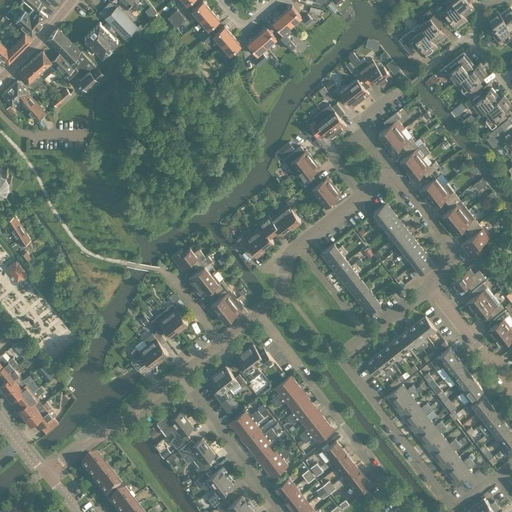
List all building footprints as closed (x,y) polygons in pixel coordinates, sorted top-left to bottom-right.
[(35,0),(37,1),(30,9),(27,6),(19,17),(34,30),(49,12),(42,5),(45,2),(42,0),(35,0)] [(118,0),(107,12),(127,32),(139,21),(118,0)] [(153,0),(152,0),(146,4),(153,14),(160,8),(153,0)] [(198,10),(202,15),(213,6),(207,0),(200,0),(190,9),(195,14),(198,10)] [(456,0),(449,0),(449,1),(448,0),(439,0),(436,3),(448,19),(452,16),(459,24),(469,16),(466,12),(456,0)] [(456,0),(466,12),(476,4),(473,0),(456,0)] [(293,1),(284,9),(293,20),(302,12),(293,1)] [(511,1),(502,8),(501,9),(511,21),(511,1)] [(324,6),(312,3),(311,8),(322,11),(324,6)] [(421,20),(424,24),(424,23),(436,38),(446,30),(440,22),(444,18),(432,3),(425,9),(424,12),(426,15),(421,20)] [(174,17),(184,9),(179,4),(170,12),(174,17)] [(407,4),(402,8),(405,12),(410,8),(407,4)] [(11,5),(7,11),(12,14),(16,9),(11,5)] [(508,29),(511,25),(511,21),(501,9),(502,8),(499,5),(488,13),(495,21),(491,25),(503,40),(510,35),(511,32),(508,29)] [(221,15),(213,6),(202,15),(210,24),(221,15)] [(313,14),(308,8),(304,12),(309,18),(313,14)] [(184,9),(174,17),(178,22),(188,14),(184,9)] [(274,17),(284,28),(285,29),(281,32),(286,38),(290,34),(287,31),(292,26),(290,23),(293,20),(284,9),(274,17)] [(120,35),(102,17),(86,32),(89,35),(87,37),(90,39),(92,37),(104,50),(120,35)] [(215,30),(223,40),(234,31),(226,21),(215,30)] [(268,22),(259,30),(268,41),(278,33),(268,22)] [(71,57),(83,45),(61,23),(49,34),(63,48),(54,56),(60,62),(69,54),(71,57)] [(439,42),(436,38),(424,23),(424,24),(419,28),(417,25),(412,25),(400,34),(412,50),(422,42),(429,50),(439,42)] [(205,33),(211,28),(207,24),(202,28),(205,33)] [(0,47),(11,57),(34,33),(27,27),(11,44),(0,35),(0,47)] [(299,34),(305,40),(311,33),(306,27),(299,34)] [(211,28),(205,33),(209,37),(214,32),(211,28)] [(250,39),(259,49),(260,50),(255,54),(260,60),(269,52),(263,46),(268,41),(259,30),(250,39)] [(242,40),(234,31),(223,40),(231,49),(242,40)] [(286,38),(281,32),(277,36),(282,41),(286,38)] [(81,66),(87,71),(82,75),(90,85),(106,71),(98,61),(83,45),(71,57),(69,54),(60,62),(72,75),(81,66)] [(33,57),(46,73),(59,62),(53,56),(54,56),(45,46),(33,57)] [(355,46),(349,51),(360,64),(361,66),(369,76),(371,78),(376,75),(381,81),(393,71),(385,61),(382,63),(374,54),(369,57),(365,52),(361,55),(355,46)] [(453,71),(457,77),(462,73),(461,73),(477,61),(465,46),(441,65),(447,73),(450,73),(453,71)] [(230,50),(224,55),(228,60),(234,55),(230,50)] [(46,73),(33,57),(20,68),(29,78),(31,77),(36,83),(46,73)] [(481,58),(477,61),(461,73),(462,73),(466,79),(463,81),(463,84),(468,92),(484,79),(481,75),(489,69),(481,58)] [(359,73),(350,79),(358,90),(362,95),(371,88),(364,79),(369,76),(361,66),(356,70),(359,73)] [(432,72),(428,76),(431,80),(439,73),(436,69),(432,72)] [(123,81),(115,73),(99,87),(106,96),(123,81)] [(332,74),(326,79),(331,84),(336,80),(332,74)] [(20,95),(30,106),(39,116),(48,107),(19,75),(4,89),(14,100),(20,95)] [(339,83),(334,87),(342,97),(346,93),(353,102),(362,95),(358,90),(350,79),(342,86),(339,83)] [(482,108),(486,105),(502,93),(501,93),(494,83),(485,89),(481,84),(466,97),(472,104),(475,105),(478,102),(482,108)] [(60,89),(65,95),(72,89),(67,84),(60,89)] [(329,86),(324,90),(328,94),(333,90),(329,86)] [(65,95),(60,89),(53,96),(57,101),(65,95)] [(486,105),(490,111),(488,113),(487,116),(493,124),(509,111),(505,107),(511,100),(511,98),(505,90),(501,93),(502,93),(486,105)] [(331,99),(323,106),(327,112),(340,127),(348,120),(341,111),(346,108),(339,98),(333,102),(331,99)] [(12,100),(8,104),(14,112),(19,108),(12,100)] [(316,115),(311,119),(319,129),(324,125),(331,134),(340,127),(327,112),(323,106),(314,112),(316,115)] [(428,106),(424,109),(428,114),(432,111),(428,106)] [(398,107),(395,109),(385,117),(389,122),(380,129),(387,137),(403,125),(402,125),(405,123),(399,114),(402,112),(398,107)] [(491,131),(488,133),(494,142),(499,138),(502,141),(504,140),(508,145),(511,150),(511,149),(511,115),(510,113),(501,119),(489,129),(491,131)] [(310,122),(306,125),(311,132),(315,129),(310,122)] [(403,139),(407,144),(417,136),(412,131),(409,134),(403,125),(387,137),(394,146),(403,139)] [(448,135),(444,138),(448,143),(452,139),(448,135)] [(290,136),(280,144),(285,150),(285,151),(295,143),(290,136)] [(401,156),(408,165),(424,152),(417,144),(421,141),(417,136),(407,144),(410,149),(401,156)] [(293,156),(299,165),(315,153),(308,144),(299,151),(295,146),(285,154),(289,159),(293,156)] [(424,166),(428,171),(438,163),(441,161),(437,156),(430,161),(424,152),(408,165),(415,173),(424,166)] [(322,161),(315,153),(299,165),(306,173),(302,176),(306,181),(316,173),(313,168),(322,161)] [(0,189),(2,190),(2,187),(6,186),(8,187),(9,186),(8,185),(11,181),(13,181),(14,179),(11,179),(12,173),(14,173),(13,171),(11,171),(9,167),(11,165),(9,164),(7,166),(3,164),(3,162),(1,161),(1,164),(0,163),(0,189)] [(442,169),(438,163),(428,171),(432,176),(423,183),(429,192),(445,180),(438,171),(442,169)] [(320,178),(316,173),(306,181),(317,194),(320,191),(320,192),(336,180),(329,171),(320,178)] [(343,188),(336,180),(320,192),(327,200),(324,203),(328,208),(338,200),(334,195),(343,188)] [(445,193),(449,198),(459,190),(455,185),(452,188),(445,180),(429,192),(436,200),(445,193)] [(444,210),(451,219),(470,204),(459,190),(449,198),(453,203),(444,210)] [(282,206),(294,222),(302,215),(295,206),(300,202),(293,192),(287,196),(290,200),(282,206)] [(375,215),(378,219),(395,206),(388,197),(375,207),(379,212),(375,215)] [(466,221),(470,225),(480,218),(470,204),(451,219),(457,228),(466,221)] [(271,209),(265,213),(273,223),(278,220),(285,229),(294,222),(282,206),(273,213),(271,209)] [(401,214),(395,206),(378,219),(381,223),(385,219),(388,224),(401,214)] [(238,207),(233,211),(237,215),(242,212),(238,207)] [(23,240),(32,234),(17,211),(7,217),(23,240)] [(263,221),(254,227),(267,243),(275,236),(268,227),(273,223),(265,213),(260,217),(263,221)] [(388,232),(391,236),(408,223),(401,214),(388,224),(392,229),(388,232)] [(484,222),(480,218),(470,225),(474,230),(464,238),(474,251),(484,243),(481,239),(491,231),(484,222)] [(398,236),(402,241),(415,231),(408,223),(391,236),(394,240),(398,236)] [(258,250),(267,243),(254,227),(246,234),(243,231),(238,235),(246,245),(251,241),(258,250)] [(402,249),(404,253),(421,240),(415,231),(402,241),(405,246),(402,249)] [(323,248),(330,256),(346,243),(343,240),(339,243),(336,238),(323,248)] [(411,253),(415,258),(428,248),(421,240),(404,253),(407,257),(411,253)] [(192,256),(196,261),(207,252),(200,243),(196,247),(192,242),(187,246),(184,242),(173,250),(183,263),(192,256)] [(330,256),(336,265),(349,255),(345,250),(349,247),(346,243),(330,256)] [(371,243),(366,246),(370,252),(375,248),(371,243)] [(380,244),(375,248),(379,253),(384,249),(380,244)] [(22,250),(27,257),(32,254),(27,247),(22,250)] [(435,257),(428,248),(415,258),(419,263),(415,266),(418,270),(422,267),(435,257)] [(191,273),(198,281),(213,269),(209,264),(213,261),(211,258),(213,256),(209,250),(207,252),(196,261),(200,266),(191,273)] [(9,263),(14,269),(19,276),(29,269),(24,262),(18,255),(9,263)] [(336,265),(343,273),(360,260),(357,257),(353,260),(349,255),(336,265)] [(343,273),(350,282),(362,272),(359,267),(363,264),(360,260),(343,273)] [(472,263),(468,266),(452,278),(459,287),(470,278),(474,283),(487,273),(480,265),(476,268),(472,263)] [(215,282),(219,287),(228,279),(224,274),(222,276),(215,268),(214,270),(213,269),(198,281),(205,290),(215,282)] [(350,282),(356,290),(373,277),(370,274),(366,277),(362,272),(350,282)] [(356,290),(363,299),(376,289),(372,284),(376,281),(373,277),(356,290)] [(468,298),(474,306),(495,290),(485,277),(475,284),(479,289),(468,298)] [(213,299),(220,308),(238,294),(237,292),(237,290),(234,287),(233,287),(231,285),(232,284),(228,279),(219,287),(222,292),(213,299)] [(379,294),(376,289),(363,299),(370,308),(383,298),(382,298),(386,294),(383,291),(379,294)] [(505,303),(502,298),(495,290),(474,306),(481,314),(492,305),(495,310),(505,303)] [(175,298),(166,305),(181,324),(190,317),(183,308),(188,304),(180,294),(175,298)] [(246,301),(245,302),(243,300),(243,298),(241,295),(239,295),(238,294),(220,308),(227,316),(236,309),(240,314),(250,306),(246,301)] [(496,333),(511,321),(511,320),(511,311),(507,304),(497,312),(500,316),(489,325),(496,333)] [(157,312),(153,316),(160,325),(161,325),(165,322),(172,331),(181,324),(166,305),(157,312)] [(146,310),(141,313),(147,320),(151,317),(146,310)] [(427,310),(418,317),(428,330),(433,327),(434,329),(439,325),(427,310)] [(199,312),(195,315),(202,324),(206,320),(199,312)] [(90,313),(85,317),(90,323),(95,319),(90,313)] [(418,317),(410,324),(425,343),(429,340),(424,333),(428,330),(418,317)] [(0,324),(0,325),(4,330),(9,326),(4,321),(0,324)] [(511,321),(496,333),(502,342),(511,333),(511,321)] [(421,347),(425,343),(410,324),(401,330),(411,343),(415,340),(421,347)] [(154,327),(145,334),(149,339),(161,354),(170,347),(163,338),(168,335),(161,325),(160,325),(155,329),(154,327)] [(9,326),(4,330),(8,335),(10,333),(14,329),(9,326)] [(407,346),(411,343),(401,330),(393,337),(404,352),(409,348),(407,346)] [(15,339),(14,340),(18,344),(25,338),(21,334),(20,334),(15,339)] [(398,353),(400,355),(403,359),(407,355),(404,352),(393,337),(384,344),(394,356),(398,353)] [(138,352),(133,356),(139,364),(149,356),(153,361),(161,354),(149,339),(141,345),(138,342),(133,346),(138,352)] [(276,356),(268,347),(264,341),(260,345),(255,339),(247,346),(259,361),(267,355),(271,360),(276,356)] [(444,361),(458,350),(451,341),(437,352),(444,361)] [(384,344),(376,350),(390,369),(395,366),(390,360),(394,356),(384,344)] [(251,368),(259,361),(247,346),(239,352),(247,363),(243,367),(250,376),(255,373),(251,368)] [(26,353),(25,353),(30,360),(37,355),(36,354),(32,348),(27,352),(26,353)] [(0,367),(3,371),(16,361),(5,349),(0,354),(0,367)] [(381,366),(383,368),(386,373),(391,369),(390,369),(376,350),(367,357),(377,370),(381,366)] [(444,361),(451,369),(465,358),(458,350),(444,361)] [(47,358),(39,364),(49,376),(56,370),(47,358)] [(451,369),(458,378),(471,367),(465,358),(451,369)] [(3,371),(7,375),(1,380),(8,388),(25,374),(22,371),(23,370),(16,361),(3,371)] [(219,367),(232,383),(236,388),(248,378),(241,368),(237,372),(228,361),(219,367)] [(226,387),(232,383),(219,367),(211,373),(220,385),(215,388),(223,398),(230,392),(226,387)] [(458,378),(464,386),(478,375),(471,367),(458,378)] [(273,394),(276,397),(300,379),(293,370),(277,382),(281,387),(273,394)] [(19,392),(22,396),(35,387),(25,374),(8,388),(14,396),(19,392)] [(485,384),(478,375),(464,386),(471,395),(485,384)] [(396,400),(418,382),(415,379),(409,384),(404,378),(388,390),(396,400)] [(287,395),(291,400),(307,388),(300,379),(276,397),(279,401),(287,395)] [(20,404),(27,412),(44,399),(38,391),(47,385),(43,380),(35,387),(22,396),(25,400),(20,404)] [(396,400),(403,409),(418,396),(414,391),(420,386),(418,382),(396,400)] [(257,396),(265,392),(263,386),(255,390),(257,396)] [(287,412),(290,415),(314,397),(307,388),(291,400),(295,405),(287,412)] [(471,400),(478,408),(492,398),(485,389),(471,400)] [(49,396),(44,399),(27,412),(33,421),(38,417),(43,423),(44,422),(48,428),(62,417),(57,411),(59,410),(49,396)] [(403,409),(410,418),(432,400),(429,397),(423,402),(418,396),(403,409)] [(321,406),(314,397),(290,415),(293,419),(301,413),(305,418),(321,406)] [(478,408),(485,417),(499,406),(492,398),(478,408)] [(410,418),(417,427),(432,414),(428,409),(434,404),(432,400),(410,418)] [(232,417),(239,426),(262,408),(260,404),(252,410),(247,405),(232,417)] [(158,417),(163,422),(169,430),(173,426),(189,414),(183,405),(175,411),(172,407),(158,417)] [(473,405),(466,410),(469,414),(476,409),(473,405)] [(328,415),(321,406),(305,418),(309,423),(302,429),(304,433),(328,415)] [(505,415),(499,406),(485,417),(481,420),(487,429),(492,425),(505,415)] [(265,412),(262,408),(239,426),(246,435),(262,423),(257,418),(265,412)] [(196,422),(189,414),(173,426),(177,430),(173,435),(178,443),(192,432),(188,428),(196,422)] [(437,420),(432,414),(417,427),(424,436),(446,418),(443,415),(437,420)] [(335,424),(328,415),(304,433),(307,437),(315,431),(319,436),(335,424)] [(492,425),(498,434),(511,423),(505,415),(492,425)] [(448,422),(446,418),(424,436),(431,445),(446,432),(442,427),(448,422)] [(153,421),(148,425),(153,430),(157,427),(153,421)] [(266,428),(262,423),(246,435),(253,444),(276,426),(276,425),(274,422),(266,428)] [(511,423),(498,434),(505,442),(511,436),(511,423)] [(279,430),(276,426),(253,444),(260,453),(276,441),(271,436),(279,430)] [(451,438),(446,432),(431,445),(438,453),(460,436),(457,433),(451,438)] [(191,449),(195,453),(211,441),(204,433),(197,438),(193,434),(180,445),(186,452),(191,449)] [(325,445),(332,454),(345,443),(338,434),(325,445)] [(438,453),(445,463),(461,450),(456,445),(462,440),(460,436),(438,453)] [(166,451),(173,446),(168,440),(161,446),(166,451)] [(260,453),(267,462),(290,444),(288,440),(280,446),(276,441),(260,453)] [(217,449),(211,441),(195,453),(201,461),(198,463),(202,468),(213,460),(210,455),(217,449)] [(332,454),(338,462),(352,452),(345,443),(332,454)] [(293,448),(290,444),(267,462),(274,472),(290,459),(286,454),(293,448)] [(175,447),(168,452),(172,456),(178,451),(175,447)] [(445,463),(452,472),(474,454),(471,451),(465,456),(461,450),(445,463)] [(338,462),(345,471),(358,460),(352,452),(338,462)] [(84,461),(84,462),(86,465),(97,456),(95,453),(84,461)] [(476,458),(474,454),(452,472),(459,481),(475,468),(470,463),(476,458)] [(90,475),(104,464),(98,455),(97,456),(86,465),(83,467),(90,475)] [(312,462),(316,466),(322,461),(319,457),(312,462)] [(345,471),(352,479),(365,469),(358,460),(345,471)] [(325,465),(322,461),(316,466),(319,470),(325,465)] [(210,479),(213,483),(229,471),(222,463),(211,472),(208,467),(196,476),(201,483),(210,479)] [(104,464),(90,475),(96,483),(110,471),(104,464)] [(304,469),(307,473),(313,468),(310,464),(304,469)] [(317,472),(313,468),(307,473),(310,477),(317,472)] [(229,471),(213,483),(217,488),(211,494),(216,501),(228,493),(224,488),(235,479),(233,476),(235,475),(230,469),(229,471)] [(372,478),(365,469),(352,479),(358,488),(372,478)] [(110,471),(96,483),(102,491),(116,479),(110,471)] [(277,482),(284,491),(297,480),(291,472),(277,482)] [(331,475),(325,480),(328,484),(334,479),(331,475)] [(116,479),(102,491),(110,501),(127,489),(125,486),(123,488),(116,479)] [(337,483),(334,479),(328,484),(331,488),(337,483)] [(284,491),(291,499),(304,489),(297,480),(284,491)] [(318,485),(322,489),(328,484),(325,480),(318,485)] [(325,493),(331,488),(328,484),(322,489),(325,493)] [(118,511),(133,501),(127,492),(128,491),(127,489),(110,501),(118,511)] [(291,499),(297,508),(311,497),(304,489),(291,499)] [(228,503),(235,511),(250,499),(250,498),(244,490),(233,499),(229,495),(220,502),(223,507),(228,503)] [(478,511),(488,511),(502,502),(496,496),(492,499),(487,492),(469,505),(470,507),(471,507),(474,511),(475,511),(477,510),(478,511)] [(341,499),(344,503),(351,498),(347,494),(341,499)] [(250,499),(235,511),(250,511),(257,507),(254,503),(256,502),(252,497),(250,498),(250,499)] [(309,511),(317,506),(311,497),(297,508),(300,511),(309,511)] [(336,509),(339,507),(342,505),(339,500),(333,505),(336,509)] [(135,511),(139,509),(133,501),(118,511),(135,511)]
